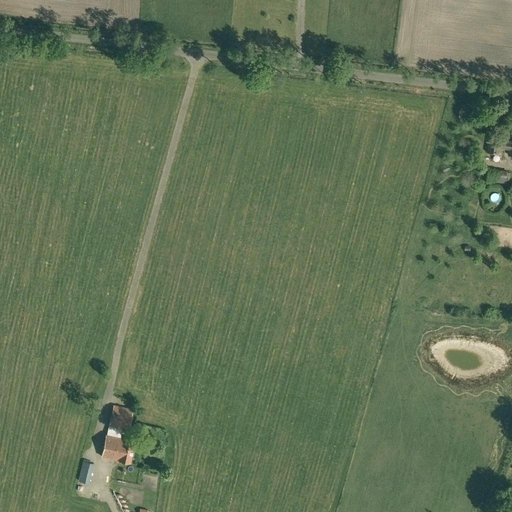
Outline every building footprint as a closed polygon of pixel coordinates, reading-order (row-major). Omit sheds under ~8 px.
[(509,155),(511,154),(511,132),(511,139),(502,138),(489,136),(487,151),(500,153),(501,149),(510,150),(509,155)] [(488,181),(506,184),(508,171),(490,169),(488,181)] [(133,410),(113,405),(109,425),(122,428),(128,429),(133,410)] [(84,450),(92,428),(69,420),(62,442),(84,450)] [(105,434),(101,456),(118,459),(118,460),(130,462),(134,440),(120,437),(106,435),(105,434)] [(0,487),(23,493),(32,451),(13,447),(13,450),(2,448),(0,457),(0,487)] [(93,463),(83,461),(78,480),(89,483),(93,463)] [(61,511),(67,482),(59,481),(60,476),(49,474),(50,471),(39,469),(31,511),(61,511)]
